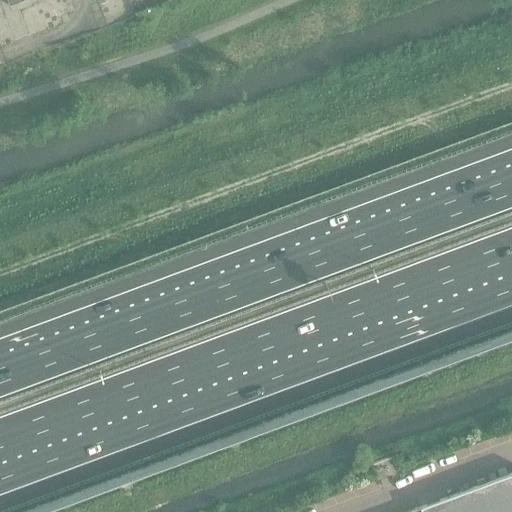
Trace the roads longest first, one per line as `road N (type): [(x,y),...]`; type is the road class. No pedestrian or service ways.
road 1 (motorway): [(511,184),(0,374)]
road 2 (motorway): [(0,440),(511,251)]
